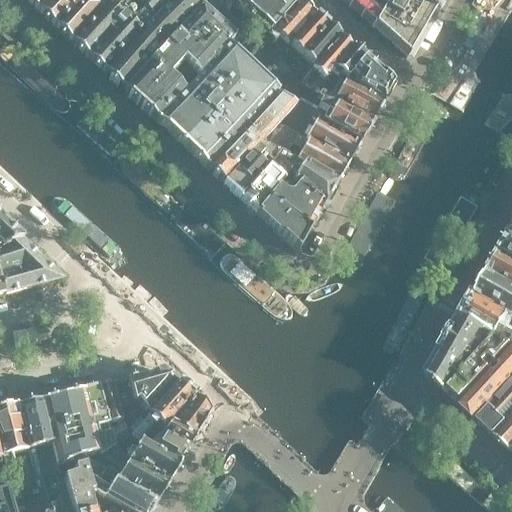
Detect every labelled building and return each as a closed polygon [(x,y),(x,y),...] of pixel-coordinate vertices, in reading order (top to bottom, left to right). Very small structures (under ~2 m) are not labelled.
[(22,0),(37,14),(49,0),(22,0)] [(71,45),(112,0),(49,0),(37,14),(71,45)] [(105,76),(174,0),(112,0),(71,45),(105,76)] [(122,93),(199,9),(206,1),(205,0),(174,0),(105,76),(122,93)] [(228,0),(207,0),(206,1),(218,11),(228,0)] [(313,19),(296,3),(291,0),(229,0),(250,19),(247,23),(263,38),(279,53),(281,54),(289,46),(313,19)] [(339,0),(405,60),(439,0),(339,0)] [(155,123),(222,49),(232,39),(199,9),(122,93),(155,123)] [(313,68),(337,40),(313,19),(289,46),(313,68)] [(205,170),(271,97),(274,95),(255,78),(279,53),(263,38),(239,64),(222,49),(155,123),(204,170),(205,170)] [(313,94),(328,76),(349,51),(337,40),(313,68),(298,86),(287,80),(274,95),(271,97),(292,109),(281,129),(276,127),(260,144),(278,154),(292,162),(335,185),(347,166),(369,125),(313,94)] [(0,64),(50,112),(55,115),(57,116),(59,117),(61,117),(63,117),(65,116),(65,115),(66,114),(66,112),(66,111),(66,109),(65,107),(65,105),(64,104),(59,98),(7,49),(5,49),(4,48),(2,48),(1,48),(0,48),(0,64)] [(342,84),(361,62),(349,51),(328,76),(342,84)] [(390,88),(361,62),(342,84),(380,105),(390,88)] [(342,84),(328,76),(313,94),(369,125),(380,105),(342,84)] [(222,185),(260,144),(276,127),(292,109),(271,97),(205,170),(222,185)] [(74,125),(106,155),(109,157),(112,159),(114,159),(117,159),(119,158),(120,156),(120,153),(119,151),(117,148),(115,145),(83,116),(74,125)] [(419,121),(415,125),(389,174),(406,184),(433,135),(435,130),(436,125),(436,123),(435,121),(434,119),(433,117),(431,116),(429,116),(424,117),(422,118),(419,121)] [(511,154),(511,142),(501,136),(479,172),(496,182),(511,154)] [(64,197),(0,138),(0,161),(51,209),(53,211),(55,212),(57,213),(60,214),(62,215),(63,215),(65,215),(66,214),(67,214),(68,213),(69,212),(69,211),(70,209),(70,208),(69,206),(68,203),(67,201),(66,199),(64,197)] [(238,200),(263,172),(253,163),(260,155),(270,164),(278,154),(260,144),(222,185),(222,186),(238,201),(238,200)] [(255,216),(275,189),(284,178),(292,162),(278,154),(270,164),(263,172),(238,200),(255,216)] [(119,171),(120,173),(168,217),(178,206),(131,164),(130,163),(128,162),(127,162),(125,162),(124,163),(123,164),(121,165),(121,166),(120,167),(119,168),(119,170),(119,171)] [(335,185),(292,162),(284,178),(293,186),(322,209),(335,185)] [(489,190),(472,180),(437,241),(454,251),(489,190)] [(296,255),(322,209),(293,186),(287,194),(281,193),(275,189),(255,216),(296,255)] [(397,200),(382,191),(343,261),(358,270),(397,200)] [(188,210),(176,223),(213,258),(225,246),(188,210)] [(70,224),(70,225),(121,272),(123,273),(124,274),(126,275),(128,275),(130,275),(132,275),(134,275),(135,273),(135,272),(135,270),(135,268),(135,267),(134,265),(133,263),(132,262),(131,261),(82,214),(81,213),(79,213),(78,213),(76,213),(75,213),(73,214),(72,214),(71,215),(70,217),(70,218),(69,220),(69,221),(69,223),(70,224)] [(0,247),(20,241),(0,222),(0,247)] [(511,236),(500,255),(511,261),(511,236)] [(60,279),(46,266),(20,241),(0,247),(0,283),(3,295),(19,291),(60,281),(60,279)] [(221,268),(222,270),(271,316),(273,318),(276,319),(278,320),(281,320),(284,321),(286,321),(289,320),(292,320),(292,318),(292,315),(292,313),(292,311),(291,309),(290,306),(289,304),(288,303),(286,301),(284,299),(235,255),(234,254),(232,254),(230,254),(229,254),(227,254),(225,254),(224,255),(223,256),(222,257),(221,259),(220,260),(220,262),(220,264),(220,265),(220,267),(221,268)] [(511,261),(500,255),(489,275),(511,287),(511,261)] [(421,276),(416,282),(378,350),(392,358),(431,290),(434,283),(436,277),(437,275),(437,272),(436,269),(435,268),(435,267),(434,267),(432,267),(427,269),(425,271),(421,276)] [(511,287),(489,275),(485,272),(481,279),(485,282),(475,299),(506,317),(511,320),(511,287)] [(511,325),(506,335),(498,331),(506,317),(475,299),(463,320),(495,339),(511,348),(511,325)] [(444,394),(495,339),(463,320),(429,379),(444,394)] [(492,383),(500,374),(496,370),(511,353),(511,348),(495,339),(444,394),(461,410),(461,409),(488,379),(492,383)] [(478,424),(511,386),(511,353),(496,370),(500,374),(492,383),(488,379),(461,409),(477,425),(478,424)] [(150,415),(175,387),(161,373),(127,381),(133,407),(140,405),(150,415)] [(134,411),(133,407),(127,381),(112,385),(121,420),(124,434),(134,423),(128,418),(134,411)] [(121,420),(112,385),(97,388),(106,424),(121,420)] [(494,440),(511,420),(511,386),(478,424),(494,440)] [(167,426),(190,400),(176,387),(175,387),(150,415),(130,438),(138,442),(140,443),(155,426),(163,430),(167,426)] [(106,424),(97,388),(83,392),(98,453),(99,457),(108,452),(112,449),(106,424)] [(98,453),(83,392),(83,391),(39,402),(55,465),(57,465),(57,464),(98,453)] [(191,440),(206,414),(190,400),(167,426),(191,440)] [(58,477),(55,465),(39,402),(16,408),(27,452),(35,483),(41,482),(58,477)] [(27,452),(16,408),(16,407),(0,411),(0,450),(6,474),(16,472),(12,456),(27,452)] [(511,456),(511,420),(494,440),(511,456)] [(191,440),(167,426),(163,430),(159,435),(185,450),(191,440)] [(185,450),(159,435),(147,448),(177,465),(185,450)] [(428,456),(487,511),(499,511),(500,511),(501,510),(501,508),(502,507),(501,505),(501,504),(500,502),(499,501),(442,444),(440,443),(437,441),(434,440),(431,439),(428,438),(428,437),(427,437),(426,437),(425,437),(424,438),(423,438),(423,439),(423,440),(423,441),(423,443),(423,445),(424,448),(425,450),(426,452),(427,454),(428,456)] [(177,465),(147,448),(140,443),(138,442),(132,453),(118,445),(112,449),(108,452),(166,485),(177,465)] [(166,485),(108,452),(99,457),(86,466),(102,475),(103,475),(109,464),(121,471),(115,482),(154,505),(165,485),(166,485)] [(154,505),(115,482),(112,481),(105,493),(95,487),(102,475),(86,466),(81,469),(88,496),(92,495),(105,503),(120,511),(150,511),(154,505)] [(91,511),(87,496),(88,496),(81,469),(81,468),(61,473),(61,476),(71,511),(91,511)] [(71,511),(61,476),(58,477),(41,482),(49,511),(71,511)] [(221,511),(234,489),(235,487),(235,485),(235,484),(235,482),(235,481),(234,479),(233,478),(232,476),(230,476),(229,477),(227,477),(225,478),(223,479),(222,481),(221,482),(203,511),(221,511)] [(49,511),(41,482),(35,483),(7,491),(12,511),(49,511)] [(12,511),(7,491),(0,493),(0,511),(12,511)] [(366,506),(372,511),(395,511),(377,495),(366,506)] [(120,511),(105,503),(99,508),(101,511),(120,511)]
